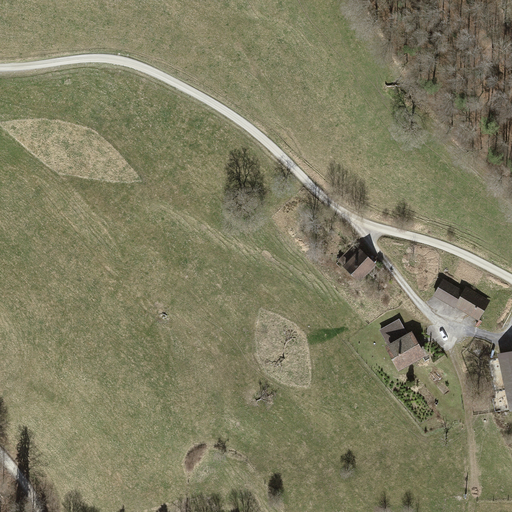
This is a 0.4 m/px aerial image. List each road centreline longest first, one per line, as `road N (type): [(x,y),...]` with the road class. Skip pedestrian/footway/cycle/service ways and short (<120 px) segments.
road 1 (track): [(0,67),(111,58),(145,68),(248,125),(349,217),(467,255),(511,279)]
road 2 (track): [(367,226),(366,238),(429,315),(511,339)]
road 3 (track): [(451,327),(469,417),(471,511)]
